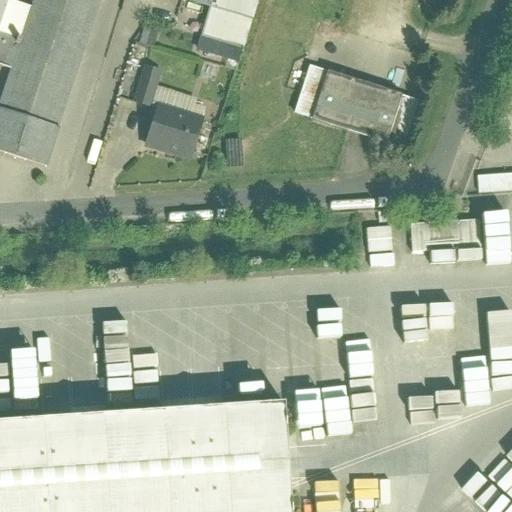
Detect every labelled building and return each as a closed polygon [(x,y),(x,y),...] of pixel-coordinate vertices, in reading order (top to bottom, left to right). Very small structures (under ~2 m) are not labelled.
[(0,74),(2,75),(0,81),(0,160),(47,174),(99,0),(36,0),(30,17),(0,6),(0,74)] [(173,0),(206,9),(208,0),(173,0)] [(152,108),(160,71),(147,68),(139,105),(152,108)] [(397,98),(304,69),(289,118),(381,147),(397,98)] [(160,92),(141,150),(186,164),(204,107),(160,92)] [(511,197),(505,198),(506,215),(482,217),(484,256),(511,254),(511,197)] [(478,220),(408,224),(410,254),(428,253),(429,264),(481,261),(478,220)] [(478,312),(452,314),(459,409),(484,407),(483,386),(511,384),(511,301),(478,304),(478,312)] [(119,325),(99,328),(103,361),(114,359),(116,369),(124,368),(121,344),(107,346),(106,335),(120,333),(119,325)] [(232,384),(223,384),(223,394),(257,394),(257,376),(232,376),(232,384)] [(268,511),(261,411),(0,430),(0,511),(268,511)] [(511,467),(499,455),(482,471),(511,501),(511,467)]
